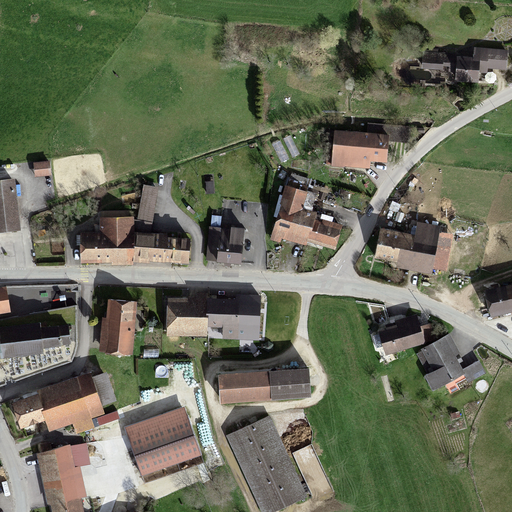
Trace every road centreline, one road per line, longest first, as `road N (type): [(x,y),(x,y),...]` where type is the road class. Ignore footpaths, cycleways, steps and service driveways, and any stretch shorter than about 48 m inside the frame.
road 1 (residential): [(336,283),(349,248),(411,161),(511,93)]
road 2 (tertiary): [(336,283),(86,275)]
road 3 (tertiary): [(511,351),(419,300),(336,283)]
road 4 (residential): [(0,392),(73,367),(82,355),(86,275)]
